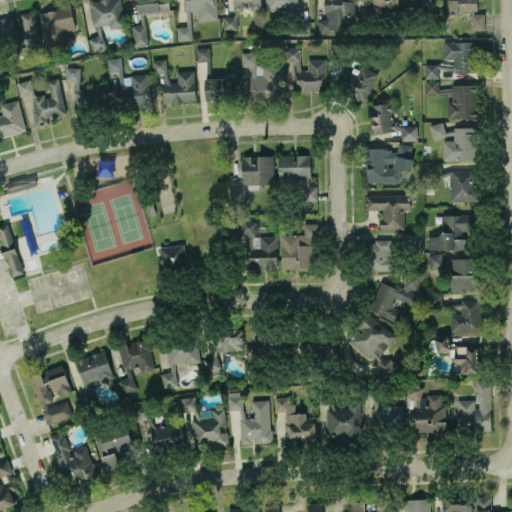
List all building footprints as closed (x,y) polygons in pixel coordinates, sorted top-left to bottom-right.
[(123,27),(121,0),(91,0),(92,25),(109,24),(109,28),(123,27)] [(137,0),(137,12),(170,11),(169,0),(137,0)] [(217,19),(216,0),(184,0),(186,26),(177,27),(177,40),(192,40),(190,11),(197,10),(198,20),(217,19)] [(261,9),(260,0),(233,0),(234,15),(223,16),(224,28),(238,28),(237,9),(261,9)] [(265,0),(265,8),(297,10),(297,0),(265,0)] [(324,0),(325,18),(318,19),(318,31),(346,31),(345,13),(355,13),(354,0),(324,0)] [(397,0),(365,0),(365,11),(398,12),(397,0)] [(407,0),(408,12),(438,11),(438,0),(407,0)] [(478,10),(477,0),(446,0),(447,11),(478,10)] [(76,28),(70,4),(38,12),(46,45),(67,40),(64,31),(76,28)] [(27,52),(43,48),(34,10),(19,14),(27,52)] [(471,28),(485,29),(485,13),(472,13),(471,28)] [(0,39),(15,38),(13,16),(0,17),(0,39)] [(135,45),(148,44),(146,23),(133,25),(135,45)] [(106,47),(100,25),(96,26),(99,35),(89,37),(92,51),(106,47)] [(443,58),(454,59),(453,70),(475,70),(475,41),(444,40),(443,58)] [(196,60),(210,60),(210,46),(196,47),(196,60)] [(325,58),(307,59),(307,69),(300,69),(299,47),(286,47),(286,61),(293,61),(294,85),(301,84),(301,90),(326,90),(325,58)] [(282,63),(256,64),(256,51),(242,52),(242,66),(249,66),(250,97),(282,96),(282,63)] [(148,73),(130,74),(131,84),(125,84),(122,56),(107,58),(108,72),(121,70),(124,107),(151,105),(148,73)] [(152,60),(153,73),(167,71),(166,58),(152,60)] [(364,100),(379,74),(358,62),(344,88),(364,100)] [(439,94),(439,63),(425,64),(426,95),(439,94)] [(81,67),(66,66),(65,80),(76,80),(75,106),(107,107),(108,87),(80,85),(81,67)] [(162,102),(196,101),(195,70),(177,70),(177,82),(169,82),(168,72),(161,72),(162,102)] [(66,113),(59,77),(48,80),(51,94),(35,97),(31,79),(17,82),(20,96),(30,94),(36,126),(48,123),(47,117),(66,113)] [(206,99),(228,99),(228,78),(205,78),(206,99)] [(453,84),(453,90),(440,90),(440,92),(448,92),(449,118),(478,117),(477,84),(453,84)] [(0,136),(26,129),(18,99),(0,104),(2,111),(0,112),(0,136)] [(369,104),(372,132),(401,129),(400,121),(394,121),(393,102),(369,104)] [(443,160),(478,160),(478,128),(444,128),(444,123),(431,123),(431,137),(443,137),(443,160)] [(402,140),(418,140),(418,125),(402,125),(402,140)] [(367,181),(399,182),(399,170),(413,170),(413,144),(397,143),(397,149),(367,148),(367,181)] [(310,154),(279,154),(278,182),(303,182),(303,200),(317,200),(317,186),(310,185),(310,154)] [(242,156),(243,187),(232,187),(232,200),(246,199),(246,188),(259,188),(258,183),(274,183),(273,155),(242,156)] [(478,200),(478,169),(450,169),(450,201),(478,200)] [(9,192),(37,185),(34,175),(7,183),(9,192)] [(404,229),(404,210),(410,209),(410,194),(366,195),(366,209),(381,209),(381,229),(404,229)] [(428,249),(465,249),(464,230),(474,229),(474,214),(442,214),(442,234),(427,235),(428,249)] [(241,220),(240,234),(256,235),(256,221),(241,220)] [(0,224),(0,235),(11,276),(23,273),(9,222),(0,224)] [(281,234),(282,269),(317,268),(316,222),(303,223),(304,234),(281,234)] [(278,235),(253,236),(253,247),(247,247),(248,268),(278,268),(278,235)] [(372,270),(393,270),(392,239),(371,239),(372,270)] [(187,266),(186,244),(160,246),(161,268),(187,266)] [(429,253),(429,268),(447,268),(447,273),(477,273),(477,258),(442,258),(442,253),(429,253)] [(380,280),(369,310),(403,324),(407,313),(392,307),(395,298),(411,304),(421,277),(408,272),(402,288),(380,280)] [(451,290),(480,289),(479,274),(450,274),(451,290)] [(442,294),(426,293),(426,307),(442,308),(442,294)] [(451,314),(451,333),(481,332),(480,298),(461,299),(461,314),(451,314)] [(396,337),(370,314),(347,339),(374,362),(396,337)] [(243,329),(219,328),(218,350),(243,350),(243,329)] [(257,328),(256,349),(287,350),(287,329),(257,328)] [(435,336),(436,351),(450,350),(449,336),(435,336)] [(122,392),(136,389),(132,368),(140,366),(141,371),(155,368),(149,338),(120,344),(126,378),(119,379),(122,392)] [(200,361),(199,341),(168,342),(169,372),(162,372),(162,386),(177,386),(176,363),(200,361)] [(456,346),(456,363),(459,363),(460,374),(479,373),(479,345),(456,346)] [(113,375),(105,350),(76,359),(84,385),(113,375)] [(222,371),(216,355),(203,359),(209,376),(222,371)] [(398,359),(378,359),(379,375),(399,374),(398,359)] [(61,395),(73,391),(61,363),(41,372),(50,391),(58,388),(61,395)] [(52,401),(42,372),(30,376),(40,405),(52,401)] [(457,399),(458,430),(492,430),(491,380),(476,380),(476,399),(457,399)] [(445,394),(422,394),(422,386),(414,386),(416,433),(446,432),(445,394)] [(229,409),(242,409),(242,391),(228,392),(229,409)] [(224,408),(196,409),(196,396),(185,396),(185,412),(191,411),(192,440),(211,439),(211,445),(229,445),(228,431),(225,432),(224,408)] [(315,437),(315,414),(292,414),(292,397),(274,397),(274,411),(286,411),(286,437),(315,437)] [(241,443),(253,443),(253,442),(271,441),(269,399),(252,400),(253,417),(245,417),(244,409),(240,409),(241,443)] [(48,424),(73,415),(67,400),(42,409),(48,424)] [(360,402),(348,402),(348,406),(328,406),(328,435),(344,435),(344,437),(361,437),(360,402)] [(375,405),(374,425),(404,425),(404,405),(375,405)] [(182,422),(152,425),(154,445),(169,443),(169,446),(184,444),(182,422)] [(105,470),(120,465),(117,454),(134,449),(128,428),(96,437),(105,470)] [(86,444),(71,450),(64,431),(50,436),(67,485),(97,474),(86,444)] [(0,508),(21,503),(8,459),(0,461),(0,481),(1,483),(0,483),(0,508)] [(473,511),(472,495),(443,497),(443,511),(446,511),(445,511),(473,511)]
